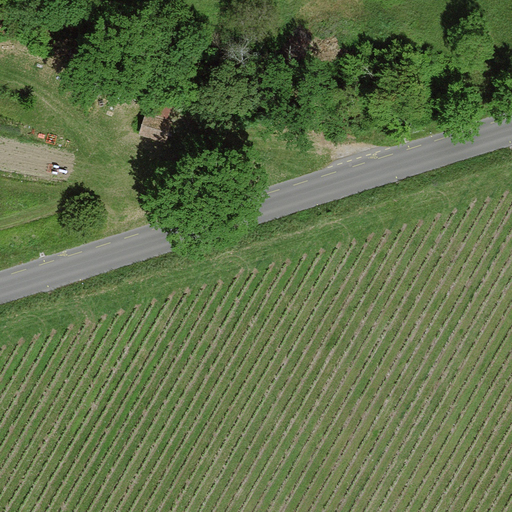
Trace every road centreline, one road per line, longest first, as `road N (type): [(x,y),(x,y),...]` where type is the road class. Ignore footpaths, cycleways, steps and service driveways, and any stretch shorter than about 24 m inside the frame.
road 1 (tertiary): [(0,288),(511,128)]
road 2 (track): [(388,167),(276,126),(124,104),(0,56)]
